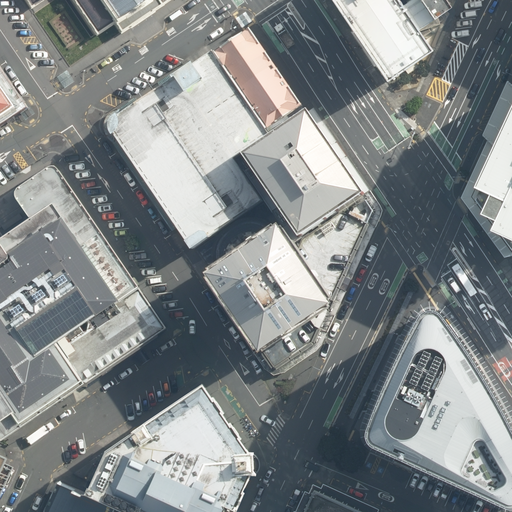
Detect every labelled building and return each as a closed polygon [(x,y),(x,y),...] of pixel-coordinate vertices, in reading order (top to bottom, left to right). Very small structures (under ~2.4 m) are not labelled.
[(23,0),(29,9),(31,8),(42,0),(70,0),(95,35),(95,36),(113,24),(120,33),(141,19),(169,0),(23,0)] [(329,0),(389,89),(436,57),(433,54),(443,29),(448,28),(446,23),(451,19),(450,17),(455,14),(453,10),(446,0),(329,0)] [(253,22),(246,12),(236,19),(242,28),(253,22)] [(303,106),(251,29),(215,53),(267,130),(303,106)] [(267,130),(215,53),(120,117),(120,116),(116,118),(114,122),(112,126),(112,131),(113,135),(115,138),(117,136),(119,139),(194,251),(263,202),(236,160),(271,136),(267,130)] [(70,76),(66,70),(56,77),(60,83),(63,88),(74,82),(70,76)] [(0,118),(18,106),(18,105),(18,104),(19,104),(0,76),(0,118)] [(511,86),(508,82),(483,137),(488,142),(465,191),(462,199),(464,202),(505,259),(506,259),(511,257),(511,86)] [(245,156),(301,239),(366,195),(310,112),(245,156)] [(60,168),(52,166),(48,167),(18,188),(16,192),(16,196),(32,219),(3,239),(0,234),(0,441),(1,441),(3,445),(79,393),(88,387),(60,346),(143,289),(60,168)] [(295,243),(335,301),(376,210),(366,195),(301,239),(295,243)] [(285,231),(282,227),(278,230),(277,228),(212,272),(214,274),(210,277),(213,280),(211,282),(259,353),(261,352),(264,356),(267,353),(269,355),(330,312),(333,310),(332,309),(336,306),(333,303),(335,301),(295,243),(287,230),(285,231)] [(170,329),(143,289),(60,346),(88,387),(170,329)] [(370,441),(372,442),(502,502),(506,503),(511,503),(511,502),(511,421),(500,400),(483,372),(470,350),(459,333),(449,319),(443,311),(441,309),(439,308),(437,306),(434,305),(432,305),(429,305),(427,306),(425,307),(423,308),(418,313),(412,321),(398,351),(369,419),(367,424),(367,425),(366,427),(366,429),(366,431),(366,433),(366,435),(367,437),(367,438),(368,440),(370,441)] [(267,353),(264,356),(276,372),(315,345),(330,312),(269,355),(267,353)] [(210,384),(206,379),(155,414),(133,428),(133,429),(107,446),(86,493),(124,510),(129,511),(141,511),(144,507),(154,511),(237,511),(239,509),(241,509),(243,506),(245,504),(249,496),(249,492),(250,489),(247,488),(256,471),(260,471),(259,466),(258,452),(258,447),(254,447),(251,445),(245,436),(247,435),(245,432),(245,430),(240,422),(237,421),(235,418),(233,419),(227,411),(229,409),(227,407),(227,403),(222,396),(219,395),(217,392),(216,393),(210,385),(210,384)] [(0,508),(17,473),(13,471),(16,465),(13,464),(0,457),(0,508)] [(86,493),(58,481),(43,511),(122,511),(124,510),(86,493)] [(362,511),(315,491),(305,511),(362,511)]
